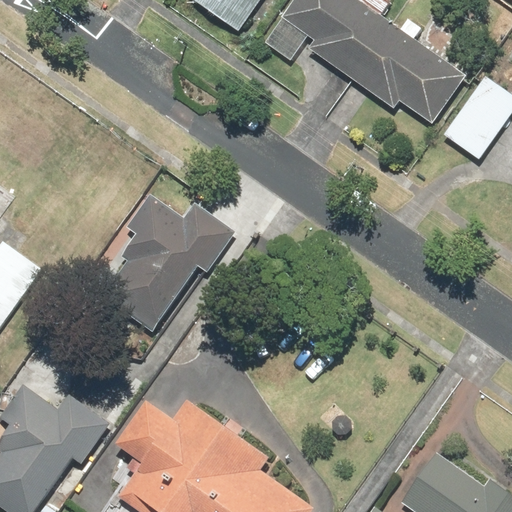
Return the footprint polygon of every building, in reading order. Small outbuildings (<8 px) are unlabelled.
[(190,0),(241,36),(266,0),(190,0)] [(362,0),(358,7),(348,0),(297,0),(266,44),(293,63),(307,44),(313,48),(310,53),(395,114),(402,104),(435,127),(469,80),(416,43),(424,31),(412,23),(405,33),(384,19),(392,9),(379,0),(362,0)] [(511,122),(511,99),(487,81),(444,140),(481,166),(511,122)] [(156,336),(199,270),(210,278),(240,231),(200,205),(187,225),(148,199),(127,232),(136,238),(125,256),(131,260),(104,303),(156,336)] [(0,335),(43,277),(5,249),(0,255),(0,335)] [(0,444),(0,453),(2,455),(0,458),(0,508),(5,511),(62,511),(63,510),(48,500),(72,465),(81,471),(111,427),(69,399),(61,410),(24,385),(0,420),(0,423),(10,430),(0,444)] [(121,503),(129,508),(126,511),(310,511),(311,510),(261,480),(271,462),(154,392),(117,453),(142,468),(121,503)] [(484,490),(438,457),(402,506),(411,511),(511,511),(511,496),(490,481),(484,490)]
